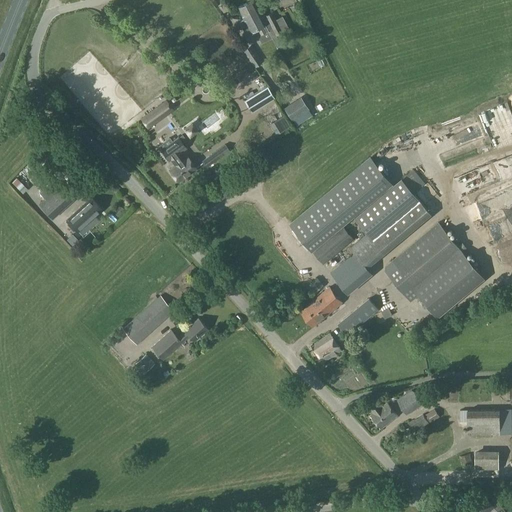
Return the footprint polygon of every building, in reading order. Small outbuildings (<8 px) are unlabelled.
[(252,0),(251,0),(238,7),(242,15),(249,11),(253,19),(261,15),(272,38),(274,37),(273,35),(275,34),(275,35),(282,32),(282,31),(288,28),(282,16),(276,19),(272,12),(265,16),(264,16),(260,8),(258,10),(252,0)] [(244,19),(239,22),(245,32),(250,30),(250,31),(256,28),(260,35),(268,31),(261,15),(253,19),(249,11),(242,15),(244,19)] [(251,44),(243,50),(254,67),(262,62),(251,44)] [(252,112),(254,111),(270,101),(275,98),(267,86),(244,100),(252,112)] [(301,98),(285,108),(296,126),(313,115),(309,109),(309,110),(301,98)] [(166,99),(140,118),(148,129),(174,110),(166,99)] [(276,134),(284,129),(277,119),(270,123),(276,134)] [(206,124),(208,132),(219,128),(216,121),(206,124)] [(180,152),(185,148),(182,143),(186,139),(182,134),(161,149),(169,160),(170,159),(174,165),(169,169),(179,181),(196,169),(186,156),(185,157),(180,152)] [(41,154),(47,160),(53,154),(47,148),(41,154)] [(216,160),(211,154),(201,161),(206,167),(216,160)] [(70,168),(58,156),(47,167),(59,178),(70,168)] [(275,164),(270,156),(260,164),(264,171),(275,164)] [(501,165),(493,166),(496,178),(511,174),(511,156),(499,160),(501,165)] [(387,178),(370,158),(331,190),(291,224),(308,245),(387,178)] [(20,168),(16,174),(24,179),(28,174),(20,168)] [(47,183),(35,191),(40,199),(53,191),(47,183)] [(63,186),(42,206),(52,218),(72,199),(73,197),(63,186)] [(91,198),(67,219),(78,231),(85,225),(83,223),(93,215),(94,216),(102,209),(91,198)] [(419,295),(419,294),(466,255),(438,221),(386,265),(385,269),(411,300),(418,294),(419,295)] [(342,225),(311,250),(323,264),(354,239),(342,225)] [(391,243),(376,225),(368,232),(383,250),(391,243)] [(419,294),(419,295),(439,318),(486,278),(466,255),(419,294)] [(320,304),(328,314),(342,302),(330,287),(317,297),(322,302),(320,304)] [(174,310),(160,295),(122,328),(136,344),(174,310)] [(313,326),(328,314),(320,304),(322,302),(317,297),(300,311),(313,326)] [(392,315),(389,308),(381,311),(385,318),(392,315)] [(347,335),(360,324),(351,312),(337,323),(347,335)] [(170,329),(151,346),(163,360),(189,336),(194,341),(207,328),(198,318),(184,330),(177,336),(170,329)] [(400,325),(404,331),(412,326),(407,320),(400,325)] [(333,336),(330,333),(311,346),(313,349),(313,350),(319,360),(320,360),(320,359),(323,363),(342,350),(339,346),(340,346),(333,336)] [(145,354),(134,365),(142,374),(154,363),(145,354)] [(446,395),(445,384),(427,386),(428,397),(446,395)] [(412,390),(397,399),(407,414),(423,404),(414,391),(412,390)] [(380,404),(376,400),(367,406),(373,413),(371,415),(382,428),(397,415),(388,402),(383,406),(381,404),(380,404)] [(500,409),(460,410),(460,421),(467,421),(467,434),(500,434),(511,433),(511,408),(500,409)] [(429,423),(423,414),(410,423),(415,432),(429,423)] [(472,463),(470,453),(459,456),(461,465),(472,463)] [(475,453),(475,469),(499,469),(499,453),(475,453)] [(487,511),(494,506),(485,496),(472,508),(475,511),(487,511)] [(452,499),(447,503),(453,511),(459,507),(452,499)]
